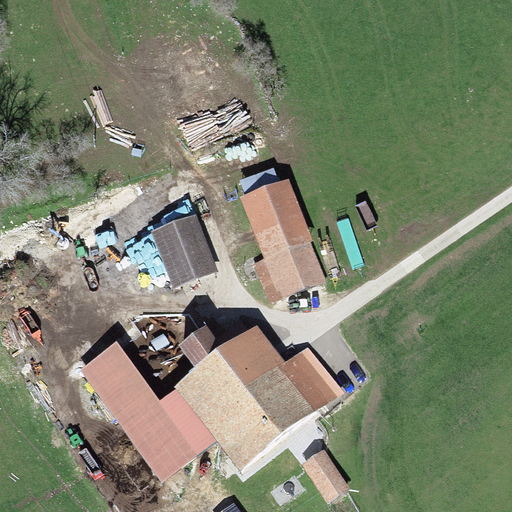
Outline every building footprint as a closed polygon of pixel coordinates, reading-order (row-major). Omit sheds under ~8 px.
[(273,299),(314,283),(276,189),(236,205),(273,299)] [(206,273),(188,217),(147,231),(165,286),(206,273)] [(175,390),(237,474),(338,399),(300,348),(272,369),(247,336),(175,390)] [(74,371),(159,486),(196,458),(111,343),(74,371)] [(298,466),(320,502),(342,490),(320,453),(298,466)]
